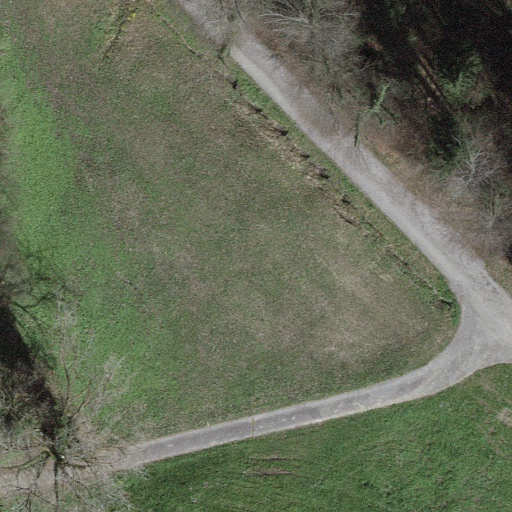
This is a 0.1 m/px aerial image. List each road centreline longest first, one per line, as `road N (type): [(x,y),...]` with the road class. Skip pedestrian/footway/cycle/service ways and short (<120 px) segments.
road 1 (track): [(0,494),(511,359)]
road 2 (track): [(196,0),(288,110),(429,236),(511,325)]
